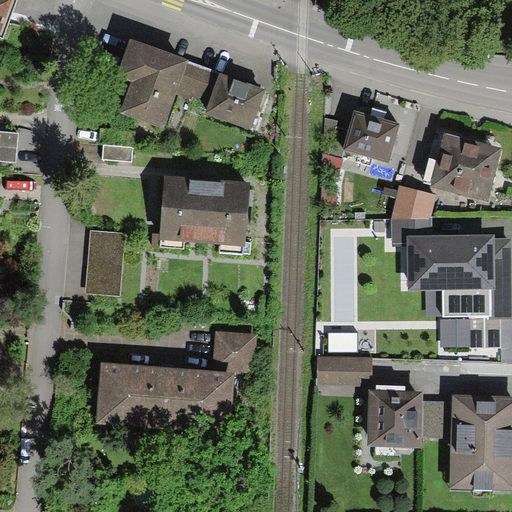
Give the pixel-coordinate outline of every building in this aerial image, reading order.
[(0,0),(0,39),(14,1),(9,0),(0,0)] [(221,73),(131,39),(116,78),(129,83),(117,114),(163,131),(177,94),(192,100),(193,98),(209,104),(221,73)] [(209,104),(205,114),(250,131),(265,90),(221,73),(209,104)] [(345,153),(390,164),(399,124),(354,114),(351,126),(345,153)] [(329,150),(345,153),(351,126),(335,123),(329,150)] [(0,159),(16,161),(18,133),(0,131),(0,159)] [(460,193),(473,141),(445,134),(432,186),(460,193)] [(101,136),(100,166),(130,168),(131,137),(101,136)] [(502,149),(473,141),(460,193),(489,200),(502,149)] [(345,159),(326,154),(321,175),(321,202),(337,202),(336,179),(339,179),(345,159)] [(167,179),(163,240),(246,245),(250,184),(167,179)] [(438,197),(399,186),(391,219),(391,232),(392,247),(409,247),(409,236),(433,236),(432,218),(438,197)] [(93,232),(89,290),(121,292),(125,234),(93,232)] [(501,316),(511,316),(510,241),(493,241),(493,235),(433,236),(409,236),(409,247),(409,292),(427,292),(427,318),(439,318),(439,348),(501,348),(501,316)] [(255,332),(216,330),(214,371),(252,374),(255,332)] [(371,358),(318,357),(317,383),(371,384),(371,358)] [(234,374),(100,364),(96,423),(230,432),(234,374)] [(424,392),(371,390),(369,446),(423,447),(423,437),(424,401),(424,392)] [(511,396),(452,395),(452,401),(451,437),(449,489),(511,491),(511,396)] [(452,401),(424,401),(423,437),(451,437),(452,401)]
